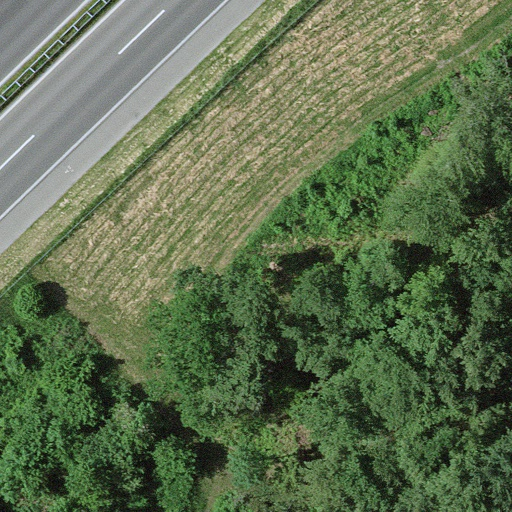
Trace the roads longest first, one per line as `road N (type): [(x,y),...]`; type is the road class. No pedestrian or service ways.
road 1 (motorway): [(0,168),(174,0)]
road 2 (track): [(157,381),(75,371),(19,405),(0,437)]
road 3 (track): [(212,444),(247,474),(317,511)]
